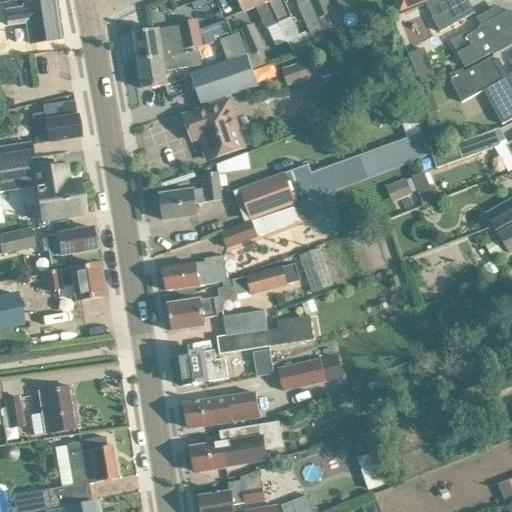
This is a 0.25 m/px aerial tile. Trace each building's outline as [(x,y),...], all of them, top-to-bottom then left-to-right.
[(281,23),(271,0),(238,0),(244,13),(257,8),(266,29),(274,26),(279,23),(281,23)] [(271,0),(281,23),(279,23),(292,52),(327,37),(319,20),(310,0),(308,0),(299,4),(298,5),(310,32),(307,34),(306,32),(300,34),(284,0),(271,0)] [(310,0),(319,20),(327,37),(336,33),(328,16),(333,14),(326,0),(310,0)] [(337,0),(343,14),(356,9),(352,0),(337,0)] [(436,0),(425,5),(431,17),(440,32),(475,13),(468,0),(436,0)] [(59,38),(57,38),(54,16),(56,16),(54,2),(23,7),(23,9),(7,12),(9,26),(26,23),(29,44),(60,39),(59,38)] [(466,33),(451,41),(462,59),(466,67),(493,52),(494,55),(507,47),(511,44),(511,14),(510,11),(500,16),(496,8),(478,18),(482,25),(479,27),(481,30),(468,37),(466,33)] [(186,50),(203,47),(198,21),(181,24),(186,50)] [(287,41),(279,23),(274,26),(268,28),(276,46),(287,41)] [(252,56),(265,51),(255,26),(242,32),(252,56)] [(135,33),(139,61),(183,55),(181,41),(161,45),(158,30),(135,33)] [(231,62),(191,76),(202,106),(259,87),(257,83),(268,79),(264,66),(253,70),(240,34),(228,38),(229,40),(224,41),(231,62)] [(144,90),(168,86),(165,71),(202,65),(200,52),(183,55),(139,61),(144,90)] [(483,91),(502,124),(511,119),(511,73),(508,75),(499,59),(494,61),(492,57),(465,72),(463,69),(450,74),(453,79),(451,80),(463,102),(483,91)] [(288,85),(298,82),(320,74),(314,59),(283,70),(288,85)] [(329,64),(319,68),(322,76),(332,72),(329,64)] [(193,142),(202,138),(210,160),(244,149),(227,100),(184,116),(193,142)] [(43,114),(32,116),(36,145),(81,138),(74,101),(54,105),(42,107),(43,114)] [(17,109),(4,111),(5,120),(18,119),(17,109)] [(323,109),(305,117),(310,127),(327,120),(323,109)] [(500,127),(429,153),(429,154),(434,169),(500,145),(502,141),(506,139),(507,139),(500,127)] [(294,169),(239,190),(250,221),(305,200),(306,201),(332,191),(367,179),(429,154),(429,153),(422,133),(358,156),(312,173),(308,163),(294,169)] [(0,148),(0,165),(25,161),(26,161),(34,160),(33,151),(32,144),(0,148)] [(25,161),(0,165),(0,192),(36,187),(36,186),(33,171),(27,172),(25,161)] [(65,166),(33,171),(36,186),(36,187),(41,221),(85,214),(80,182),(68,183),(65,166)] [(161,195),(165,221),(197,216),(196,206),(223,202),(219,173),(205,175),(206,188),(161,195)] [(405,179),(386,186),(392,203),(411,195),(417,193),(411,178),(406,180),(405,179)] [(431,188),(419,192),(425,205),(439,200),(434,187),(431,188)] [(228,248),(291,224),(299,221),(299,220),(338,206),(334,195),(294,209),(294,208),(252,223),(252,221),(222,233),(228,248)] [(511,221),(511,200),(488,214),(497,230),(511,221)] [(292,245),(305,241),(301,224),(288,228),(292,245)] [(511,226),(499,234),(510,253),(511,252),(511,226)] [(31,228),(0,235),(0,254),(1,254),(35,246),(31,228)] [(92,228),(45,236),(51,268),(64,265),(63,256),(96,250),(92,228)] [(497,241),(486,247),(492,257),(503,252),(497,241)] [(203,286),(227,280),(223,257),(204,260),(204,263),(164,269),(167,292),(203,286)] [(233,282),(223,283),(224,289),(218,290),(220,298),(169,305),(173,332),(204,328),(203,319),(218,316),(217,312),(223,312),(221,302),(236,300),(235,293),(251,289),(252,295),(286,286),(300,281),(295,264),(281,268),(233,282)] [(70,270),(57,272),(43,274),(47,292),(61,289),(60,288),(72,286),(75,302),(103,297),(98,265),(70,269),(70,270)] [(0,328),(24,324),(18,294),(15,279),(0,282),(0,328)] [(313,300),(302,304),(306,315),(317,311),(313,300)] [(489,307),(475,312),(481,331),(495,326),(489,307)] [(223,318),(226,337),(268,330),(265,311),(223,318)] [(279,329),(268,330),(226,337),(218,338),(221,354),(248,349),(314,339),(310,316),(277,321),(279,329)] [(215,351),(197,353),(177,357),(182,386),(194,384),(194,386),(198,385),(197,384),(228,379),(225,359),(216,360),(215,351)] [(338,355),(319,359),(277,370),(282,391),(325,380),(326,384),(344,379),(338,355)] [(511,369),(488,379),(494,395),(511,387),(511,369)] [(363,382),(351,386),(354,394),(366,390),(363,382)] [(42,414),(30,416),(33,436),(46,434),(59,432),(79,429),(76,412),(74,412),(70,389),(72,389),(72,388),(39,393),(42,413),(42,414)] [(260,418),(258,410),(256,393),(228,398),(228,399),(216,401),(216,400),(185,405),(189,429),(234,422),(260,418)] [(5,400),(7,413),(1,414),(3,427),(9,426),(10,429),(24,426),(19,398),(5,400)] [(435,401),(427,404),(432,418),(441,415),(435,401)] [(196,473),(231,467),(249,464),(247,453),(284,447),(280,423),(242,429),(220,432),(222,444),(192,449),(196,473)] [(61,487),(12,496),(15,511),(41,511),(52,509),(52,505),(91,499),(88,484),(116,479),(110,446),(107,447),(105,438),(66,444),(66,447),(54,449),(61,487)] [(357,459),(369,491),(386,485),(374,452),(371,454),(365,440),(354,444),(359,458),(357,459)] [(230,492),(200,497),(202,511),(233,511),(233,506),(264,500),(262,487),(259,471),(242,477),(243,481),(229,483),(230,492)] [(511,486),(510,481),(498,485),(504,502),(511,498),(511,486)] [(307,496),(281,506),(283,511),(312,511),(312,509),(307,496)] [(98,511),(97,502),(77,507),(60,511),(98,511)]
